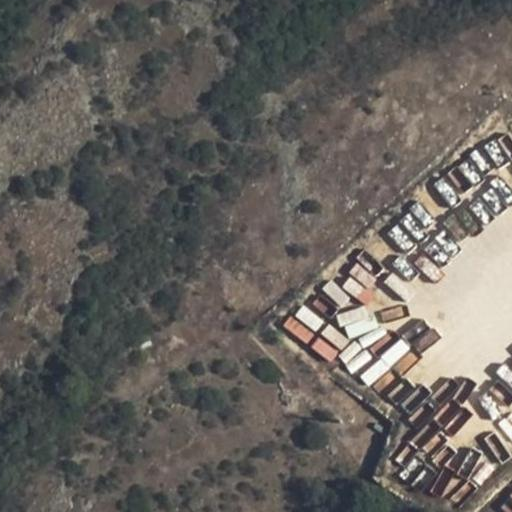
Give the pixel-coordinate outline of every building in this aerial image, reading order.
[(511,153),(502,138),(486,148),(497,166),(511,156),(511,153)] [(403,251),(437,224),(419,203),(386,230),(403,251)] [(440,232),(425,250),(443,265),(458,247),(440,232)] [(427,254),(416,261),(430,282),(441,275),(427,254)] [(357,262),(349,278),(371,288),(378,273),(357,262)] [(344,289),(365,305),(372,295),(351,280),(344,289)] [(338,314),(346,339),(376,329),(368,304),(338,314)] [(292,319),(285,327),(305,342),(311,334),(292,319)] [(356,372),(365,384),(412,351),(403,339),(356,372)] [(436,402),(410,449),(469,481),(482,458),(447,440),(477,411),(491,418),(499,403),(484,395),(453,424),(489,359),(445,403),(402,379),(385,395),(390,387),(418,359),(409,350),(373,385),(387,399),(397,405),(415,423),(436,402)] [(498,425),(511,438),(511,411),(498,425)] [(511,511),(511,490),(497,504),(505,511),(511,511)]
